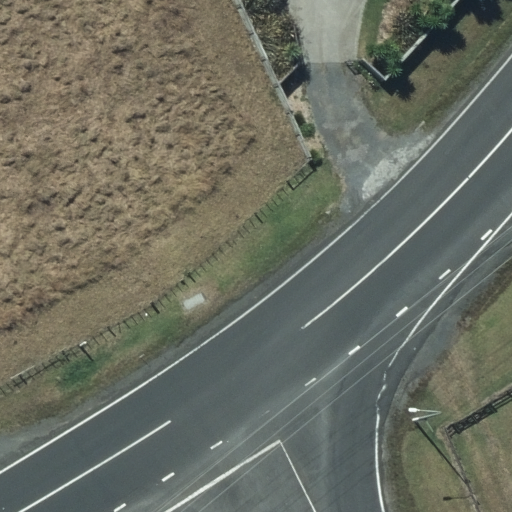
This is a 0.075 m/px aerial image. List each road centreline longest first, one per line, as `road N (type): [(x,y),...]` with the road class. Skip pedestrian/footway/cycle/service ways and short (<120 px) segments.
road 1 (secondary): [(234,380),(324,314),(511,127)]
road 2 (secondary): [(24,511),(234,380)]
road 3 (tertiary): [(234,380),(313,511)]
